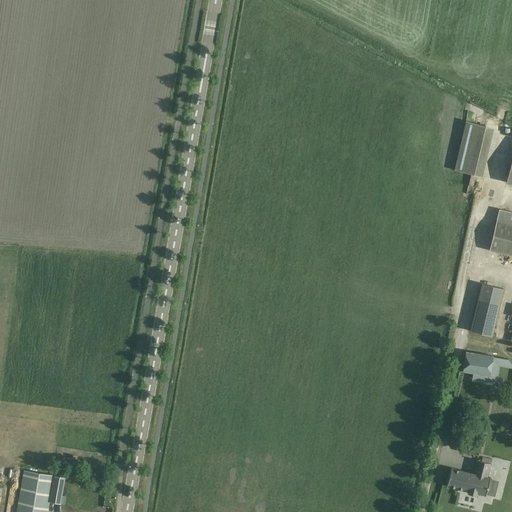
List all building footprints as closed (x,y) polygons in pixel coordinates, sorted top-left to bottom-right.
[(458,170),(485,176),(496,127),(468,121),(458,170)] [(489,251),(511,256),(511,211),(499,208),(489,251)] [(492,336),(503,288),(482,283),(470,331),(492,336)] [(490,376),(493,356),(466,351),(462,371),(490,376)] [(477,460),(474,473),(451,467),(447,486),(468,491),(468,493),(476,495),(477,493),(486,496),(490,477),(489,477),(493,460),(482,457),(481,462),(477,460)] [(24,470),(16,511),(47,511),(49,502),(60,503),(64,477),(24,470)]
